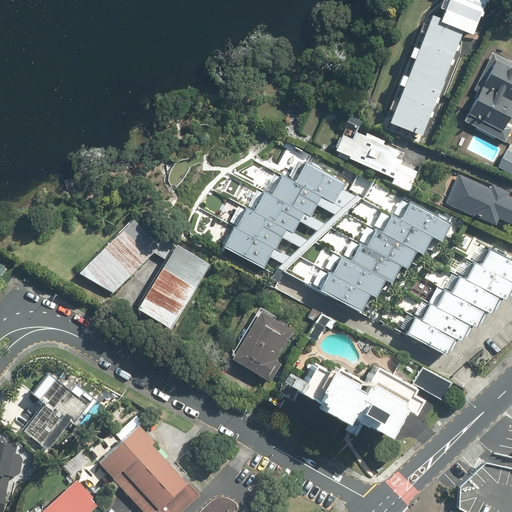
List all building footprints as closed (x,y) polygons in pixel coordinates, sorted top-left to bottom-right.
[(466,0),(442,0),(440,6),(474,20),(480,6),(466,0)] [(440,6),(434,21),(459,31),(468,34),(474,20),(440,6)] [(454,44),(459,31),(434,21),(426,17),(421,30),(454,44)] [(449,57),(454,44),(421,30),(416,44),(449,57)] [(443,70),(449,57),(416,44),(410,57),(443,70)] [(506,123),(511,108),(511,58),(492,49),(475,86),(479,88),(465,118),(504,137),(510,125),(506,123)] [(438,83),(443,70),(410,57),(405,70),(438,83)] [(433,96),(438,83),(405,70),(400,83),(433,96)] [(428,109),(433,96),(400,83),(395,96),(428,109)] [(423,122),(428,109),(395,96),(389,109),(423,122)] [(417,135),(423,122),(389,109),(384,122),(417,135)] [(339,134),(331,152),(392,178),(390,183),(410,192),(418,172),(399,163),(400,160),(393,157),(397,150),(382,144),(384,141),(364,132),(363,135),(353,131),(349,139),(339,134)] [(344,182),(302,161),(291,181),(278,174),(268,195),(260,191),(250,211),(243,207),(233,227),(230,225),(219,247),(262,268),(268,256),(280,263),(276,267),(269,279),(276,283),(282,271),(364,196),(359,192),(355,195),(340,188),(344,182)] [(488,188),(457,174),(443,203),(493,226),(497,218),(511,225),(511,198),(507,196),(509,192),(490,184),(488,188)] [(372,228),(363,246),(357,243),(347,260),(338,256),(328,274),(325,272),(315,290),(356,312),(366,293),(372,297),(381,280),(387,283),(397,265),(403,268),(413,251),(419,254),(428,236),(438,241),(448,223),(407,201),(397,219),(388,214),(378,232),(372,228)] [(130,219),(76,273),(111,293),(152,252),(164,259),(134,308),(167,328),(206,264),(161,237),(157,245),(130,219)] [(426,302),(417,319),(411,316),(401,334),(440,355),(449,338),(454,341),(463,324),(469,327),(479,311),(485,314),(494,297),(499,300),(508,283),(511,285),(511,262),(485,248),(476,265),(470,262),(461,278),(456,275),(446,292),(441,289),(432,305),(426,302)] [(291,330),(257,310),(228,358),(264,380),(255,394),(265,400),(275,384),(269,380),(279,363),(273,360),(291,330)] [(329,330),(333,323),(318,314),(304,338),(315,344),(325,327),(329,330)] [(339,419),(377,439),(393,410),(405,416),(412,402),(402,397),(406,390),(367,369),(353,395),(348,392),(352,384),(328,371),(325,376),(307,366),(291,395),(313,407),(310,413),(335,427),(339,419)] [(421,367),(411,383),(440,399),(449,382),(421,367)] [(40,403),(19,431),(45,451),(67,421),(74,427),(94,401),(72,383),(66,390),(44,374),(28,394),(40,403)] [(143,424),(106,458),(154,511),(182,511),(205,492),(143,424)] [(0,511),(7,476),(12,477),(18,473),(20,460),(16,453),(10,452),(12,444),(3,442),(0,437),(0,511)] [(455,485),(453,507),(461,511),(511,511),(511,457),(504,455),(501,466),(480,462),(455,485)] [(96,505),(72,479),(36,511),(89,511),(96,505)]
